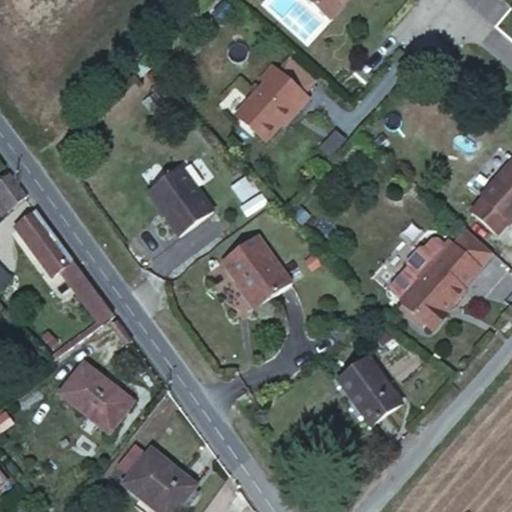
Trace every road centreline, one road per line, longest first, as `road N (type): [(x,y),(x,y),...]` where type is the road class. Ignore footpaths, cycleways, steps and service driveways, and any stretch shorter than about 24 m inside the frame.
road 1 (secondary): [(274,511),(0,134)]
road 2 (residential): [(366,511),(511,351)]
